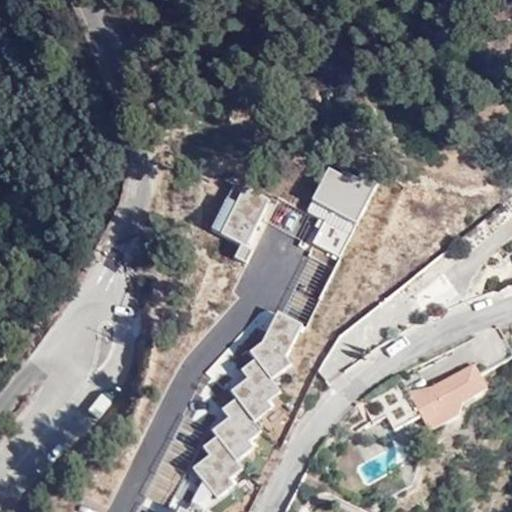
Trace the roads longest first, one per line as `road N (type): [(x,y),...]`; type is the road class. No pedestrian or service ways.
road 1 (unclassified): [(94,300),(129,220),(137,146),(81,0)]
road 2 (residential): [(46,430),(101,387),(123,352),(127,324),(94,300)]
